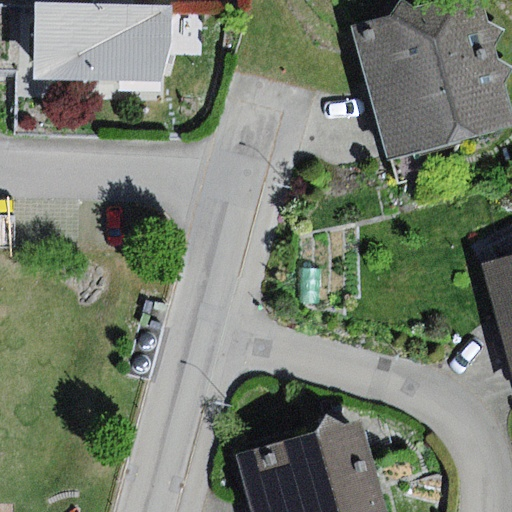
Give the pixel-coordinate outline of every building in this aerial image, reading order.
[(400,0),(393,15),(349,26),(387,158),(511,127),(511,104),(506,82),(511,72),(511,66),(499,60),(495,44),(506,31),(489,24),(482,0),(448,0),(415,9),(402,0),(400,0)] [(173,6),(35,4),(33,77),(161,85),(172,37),(173,6)] [(511,233),(489,248),(493,262),(511,257),(511,233)] [(511,257),(493,262),(484,265),(511,369),(511,257)] [(317,434),(236,455),(250,511),(387,511),(363,421),(345,426),(327,415),(317,434)]
